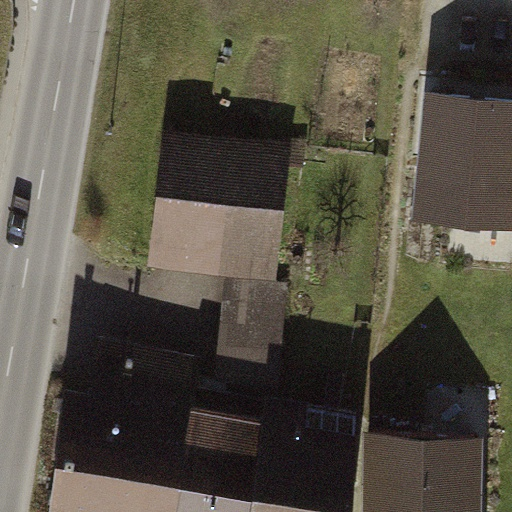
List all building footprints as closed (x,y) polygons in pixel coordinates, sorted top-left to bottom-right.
[(511,84),(429,76),(415,203),(511,213),(511,84)] [(304,142),(171,127),(155,270),(288,285),(304,142)] [(499,345),(376,341),(373,436),(496,440),(499,345)] [(87,379),(59,375),(38,511),(339,511),(352,425),(188,400),(194,358),(93,343),(87,379)] [(480,511),(485,442),(367,436),(362,511),(480,511)]
